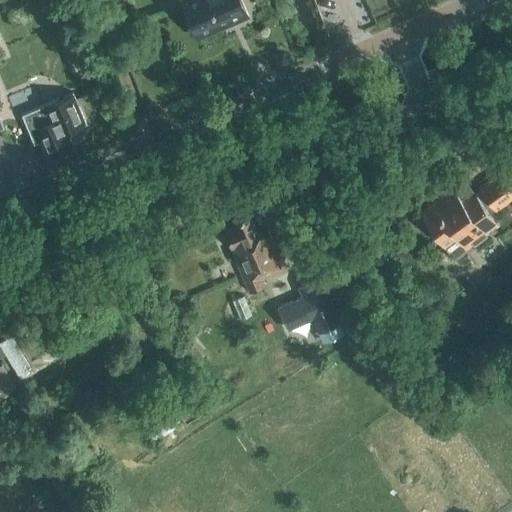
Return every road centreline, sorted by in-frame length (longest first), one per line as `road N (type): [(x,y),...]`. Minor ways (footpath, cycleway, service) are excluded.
road 1 (unclassified): [(0,295),(429,105)]
road 2 (tertiary): [(0,210),(399,34)]
